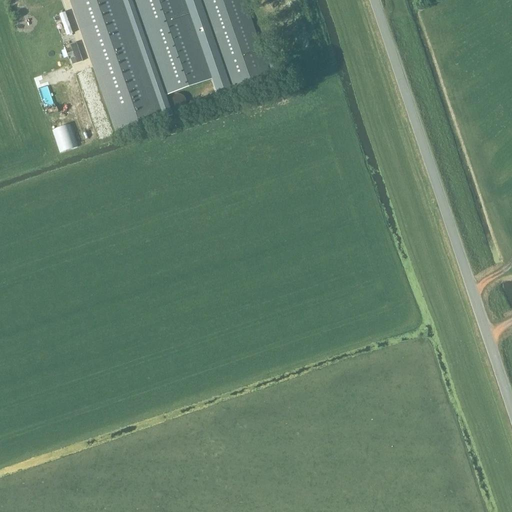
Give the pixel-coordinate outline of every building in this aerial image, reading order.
[(69,0),(72,9),(92,65),(116,136),(172,116),(165,95),(131,0),(69,0)] [(131,0),(165,95),(212,79),(184,0),(131,0)] [(200,0),(233,95),(273,81),(244,0),(200,0)] [(72,9),(70,1),(47,9),(94,143),(116,136),(92,65),(72,9)] [(180,111),(183,109),(185,106),(186,103),(186,100),(184,97),(181,95),(177,94),(173,95),(170,98),(169,102),(170,106),(172,110),(176,111),(180,111)]
